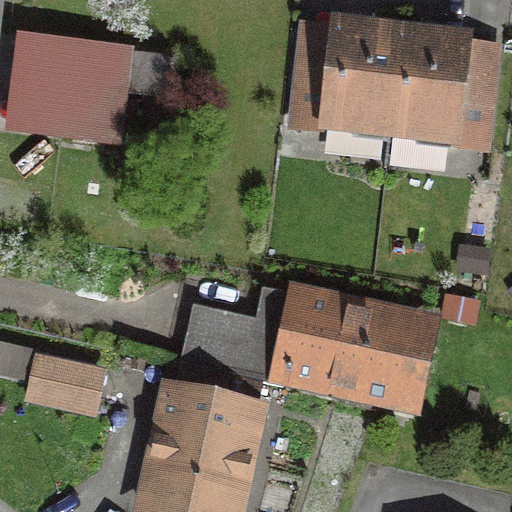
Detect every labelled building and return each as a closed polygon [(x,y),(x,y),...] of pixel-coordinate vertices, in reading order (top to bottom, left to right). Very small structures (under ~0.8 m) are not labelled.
[(396,36),(336,25),(318,23),(302,124),(381,133),(396,36)] [(484,50),(396,36),(381,133),(470,146),(484,50)] [(122,58),(28,47),(18,134),(111,145),(122,58)] [(285,336),(199,312),(188,352),(409,412),(430,336),(295,299),(285,336)] [(100,370),(0,347),(0,377),(33,385),(29,401),(90,415),(100,370)] [(144,511),(232,511),(263,390),(179,370),(144,511)]
